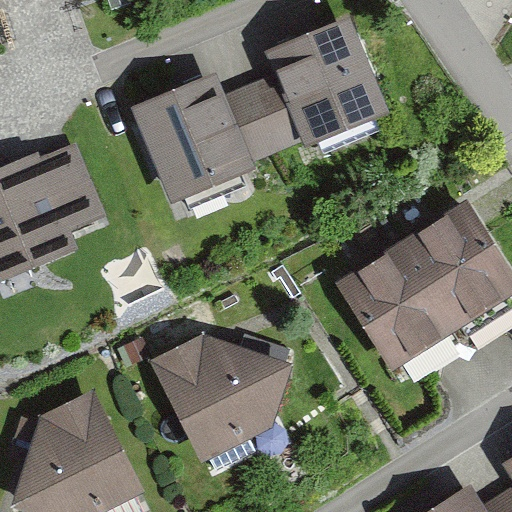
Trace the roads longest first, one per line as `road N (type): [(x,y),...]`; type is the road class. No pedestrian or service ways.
road 1 (residential): [(0,111),(269,0)]
road 2 (residential): [(329,511),(511,403)]
road 3 (residential): [(511,128),(424,0)]
